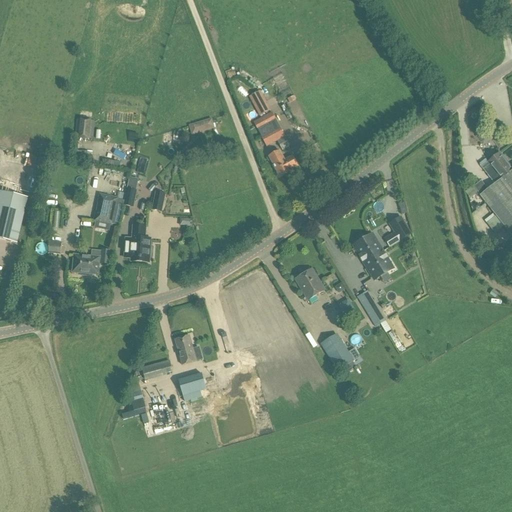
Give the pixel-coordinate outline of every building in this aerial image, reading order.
[(272,112),(254,123),(259,132),(260,132),(270,126),(277,122),(272,112)] [(214,128),(211,120),(197,125),(199,132),(214,128)] [(95,122),(77,121),(76,139),(93,140),(95,122)] [(270,126),(260,132),(261,136),(272,130),(270,126)] [(280,126),(272,130),(261,136),(267,148),(277,142),(286,138),(280,126)] [(286,138),(277,142),(283,151),(291,147),(286,138)] [(280,152),(269,158),(280,178),(291,172),(291,171),(299,167),(293,157),(285,161),(280,152)] [(488,191),(481,196),(511,235),(511,168),(501,154),(489,162),(486,165),(483,168),(484,170),(496,185),(488,191)] [(125,199),(123,205),(133,207),(136,193),(138,181),(129,179),(126,191),(125,199)] [(0,239),(16,244),(17,239),(27,199),(17,196),(19,187),(0,182),(0,239)] [(102,194),(96,222),(114,226),(119,227),(123,205),(125,199),(120,198),(102,194)] [(157,194),(153,211),(162,213),(165,196),(157,194)] [(60,225),(60,216),(66,216),(67,210),(49,208),(48,224),(60,225)] [(395,233),(385,239),(390,248),(401,241),(412,235),(401,217),(395,221),(400,229),(395,233)] [(126,239),(125,258),(132,259),(132,263),(141,264),(142,240),(141,240),(141,237),(139,237),(140,228),(134,228),(133,239),(126,239)] [(140,228),(139,237),(141,237),(141,240),(142,240),(141,264),(150,264),(150,261),(153,259),(154,249),(151,247),(151,241),(146,240),(146,228),(140,228)] [(319,232),(309,236),(313,246),(323,242),(319,232)] [(380,253),(370,236),(354,246),(364,264),(367,262),(380,254),(380,253)] [(50,243),(49,254),(62,256),(63,245),(50,243)] [(74,256),(73,273),(76,273),(82,274),(82,276),(85,276),(89,277),(89,275),(93,275),(98,275),(99,264),(100,258),(101,258),(101,265),(102,265),(102,263),(109,264),(109,265),(110,251),(102,250),(102,252),(100,252),(94,251),(94,258),(78,256),(74,256)] [(383,252),(380,253),(380,254),(367,262),(377,279),(393,269),(383,252)] [(332,276),(339,273),(332,257),(325,260),(332,276)] [(313,271),(296,281),(309,302),(325,292),(313,271)] [(339,294),(345,290),(341,284),(335,288),(339,294)] [(491,295),(496,299),(499,294),(494,291),(491,295)] [(328,305),(330,315),(342,312),(340,302),(328,305)] [(306,333),(308,338),(328,328),(326,323),(306,333)] [(337,336),(322,346),(339,371),(352,362),(354,361),(349,354),(337,336)] [(190,337),(175,341),(182,367),(197,362),(190,337)] [(289,338),(217,352),(219,361),(291,347),(289,338)] [(352,362),(346,366),(349,370),(362,362),(355,351),(349,354),(354,361),(352,362)] [(170,363),(165,365),(167,373),(173,372),(170,363)] [(219,375),(208,378),(210,386),(213,396),(218,415),(216,415),(214,416),(218,430),(219,433),(218,433),(218,434),(223,432),(223,433),(226,442),(237,439),(249,436),(255,434),(236,370),(231,371),(219,375)] [(181,389),(182,394),(183,397),(207,391),(204,379),(203,375),(179,381),(181,389)] [(142,392),(130,395),(132,404),(144,400),(142,392)]
